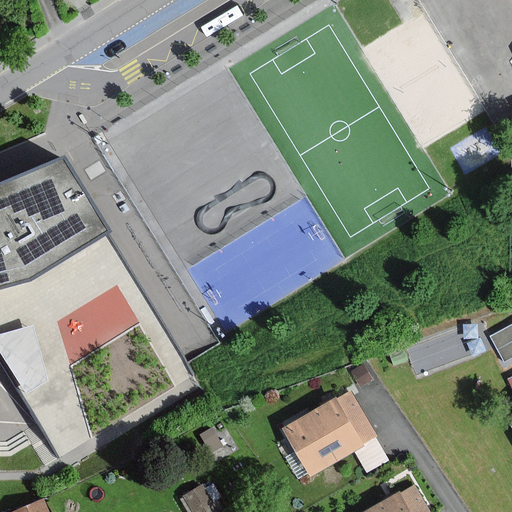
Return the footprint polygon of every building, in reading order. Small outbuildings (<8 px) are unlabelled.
[(108,234),(107,231),(56,158),(0,181),(0,352),(41,421),(61,455),(193,377),(185,364),(111,238),(108,234)] [(511,356),(511,325),(493,336),(506,360),(511,356)] [(475,354),(466,328),(408,348),(417,374),(475,354)] [(378,436),(352,390),(288,427),(315,472),(378,436)] [(430,511),(415,485),(367,511),(430,511)] [(217,511),(202,486),(185,497),(186,498),(193,511),(217,511)] [(45,511),(41,501),(27,507),(13,511),(45,511)]
